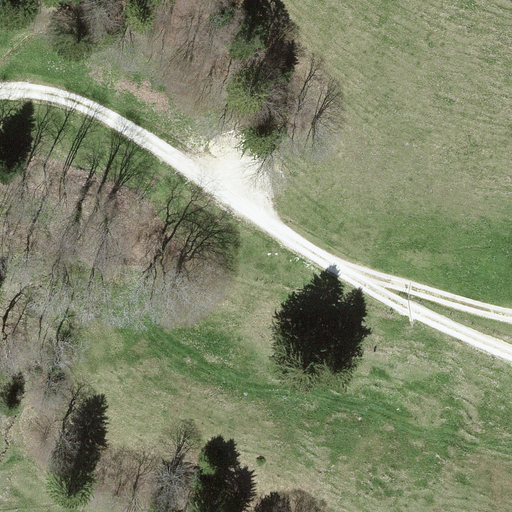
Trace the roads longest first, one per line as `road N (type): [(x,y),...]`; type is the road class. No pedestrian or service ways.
road 1 (track): [(511,352),(342,270),(136,128),(48,93),(0,88)]
road 2 (track): [(342,270),(511,314)]
